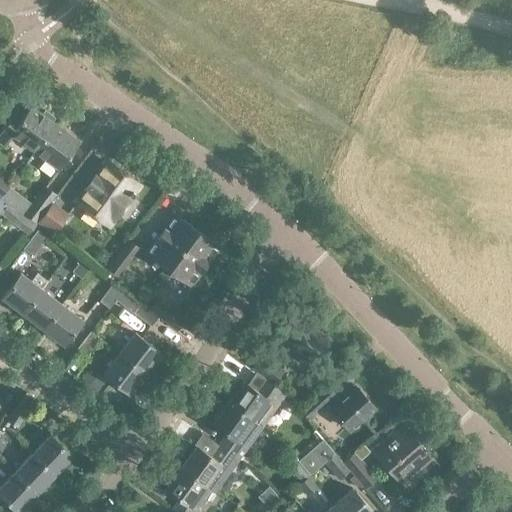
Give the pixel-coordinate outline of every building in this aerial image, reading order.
[(44,109),(42,112),(30,104),(20,120),(13,115),(0,131),(0,143),(4,147),(12,135),(32,150),(52,121),(55,117),(44,109)] [(52,121),(32,150),(58,170),(79,141),(52,121)] [(127,195),(135,184),(105,162),(76,200),(107,223),(115,212),(123,217),(127,216),(135,206),(135,201),(127,195)] [(9,186),(10,185),(0,177),(0,196),(1,197),(9,186)] [(9,186),(1,197),(7,201),(35,222),(56,194),(44,185),(31,203),(9,186)] [(35,222),(7,201),(0,209),(0,212),(28,235),(37,223),(35,222)] [(69,214),(52,201),(36,222),(53,235),(69,214)] [(166,268),(194,230),(173,214),(144,252),(166,268)] [(47,237),(37,229),(23,248),(32,255),(47,237)] [(194,230),(166,268),(188,284),(216,246),(194,230)] [(141,249),(130,240),(108,269),(119,278),(141,249)] [(81,278),(90,266),(81,258),(71,270),(81,278)] [(107,283),(110,286),(112,283),(90,266),(85,273),(104,288),(107,283)] [(36,272),(30,280),(19,272),(0,296),(21,312),(39,288),(40,288),(47,280),(36,272)] [(122,289),(113,282),(99,300),(108,308),(115,299),(122,289)] [(40,288),(39,288),(21,312),(41,327),(59,303),(40,288)] [(139,302),(122,289),(115,299),(133,312),(151,326),(158,316),(148,308),(140,301),(139,302)] [(156,297),(148,308),(158,316),(176,330),(184,320),(156,297)] [(62,343),(80,318),(59,303),(41,327),(62,343)] [(310,365),(319,353),(327,341),(290,313),(272,338),(310,365)] [(86,356),(100,338),(90,330),(76,349),(86,356)] [(134,332),(117,353),(140,371),(157,350),(134,332)] [(265,378),(273,384),(284,369),(260,352),(250,367),(265,378)] [(140,371),(117,353),(102,373),(125,391),(140,371)] [(94,393),(106,380),(90,366),(78,380),(94,393)] [(319,370),(314,366),(306,376),(320,386),(327,376),(319,370)] [(242,379),(227,401),(262,426),(286,393),(273,384),(265,378),(257,389),(242,379)] [(356,383),(340,398),(326,383),(299,409),(309,420),(325,405),(349,431),(354,426),(353,425),(371,410),(376,406),(356,383)] [(262,426),(227,401),(212,422),(226,432),(218,443),(239,458),(247,447),(262,426)] [(17,427),(26,413),(15,406),(6,419),(17,427)] [(45,421),(50,415),(45,410),(39,416),(45,421)] [(402,421),(370,449),(396,480),(405,472),(410,477),(433,457),(402,421)] [(323,461),(334,451),(315,429),(290,450),(309,473),(323,461)] [(48,434),(30,453),(53,474),(71,455),(48,434)] [(210,454),(196,444),(194,447),(192,445),(187,453),(188,454),(180,465),(206,483),(204,485),(210,489),(215,491),(220,485),(219,484),(228,472),(229,472),(239,458),(218,443),(210,454)] [(363,443),(354,450),(361,458),(370,451),(363,443)] [(354,450),(342,461),(349,470),(364,488),(377,477),(361,458),(354,450)] [(334,451),(323,461),(338,479),(349,470),(342,461),(334,452),(334,451)] [(53,474),(30,453),(13,471),(35,493),(53,474)] [(206,483),(180,465),(173,476),(171,475),(165,483),(166,484),(164,487),(179,498),(172,508),(170,509),(174,511),(200,511),(202,510),(197,507),(210,489),(204,485),(206,483)] [(0,495),(17,511),(35,493),(13,471),(0,484),(0,495)] [(317,486),(308,475),(297,484),(307,495),(317,486)] [(333,503),(340,511),(372,511),(373,511),(352,486),(333,503)] [(340,511),(333,503),(322,511),(340,511)]
